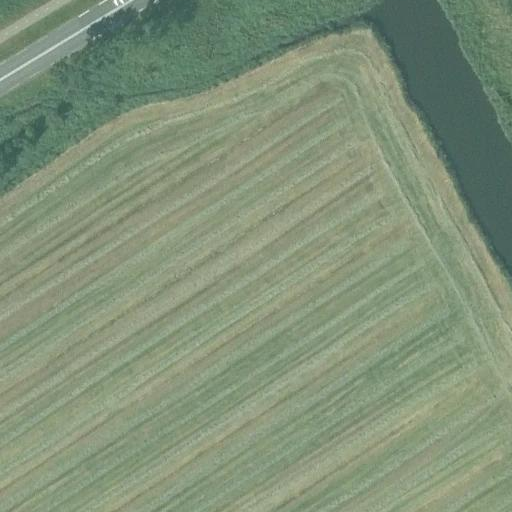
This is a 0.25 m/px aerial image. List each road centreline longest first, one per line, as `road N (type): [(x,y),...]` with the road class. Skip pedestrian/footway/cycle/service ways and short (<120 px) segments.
road 1 (track): [(337,511),(511,384)]
road 2 (primary): [(0,82),(136,0)]
